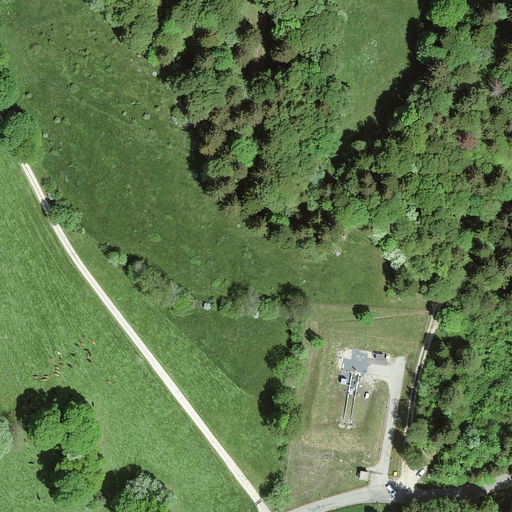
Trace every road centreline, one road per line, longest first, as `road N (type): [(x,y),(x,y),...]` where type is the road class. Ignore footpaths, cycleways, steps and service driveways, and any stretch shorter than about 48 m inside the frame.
road 1 (track): [(453,280),(295,150),(274,98),(275,0)]
road 2 (track): [(411,495),(416,392),(441,313),(466,249),(511,190)]
road 3 (unclassified): [(511,477),(482,488),(358,497),(310,511)]
